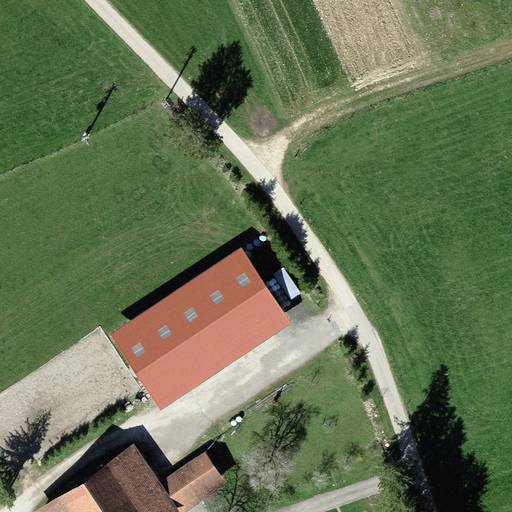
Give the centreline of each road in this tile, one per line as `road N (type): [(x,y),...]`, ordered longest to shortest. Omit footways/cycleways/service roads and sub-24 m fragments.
road 1 (unclassified): [(428,511),(374,354),(328,266),(252,164),(90,0)]
road 2 (track): [(252,164),(332,92),(371,76),(461,63),(511,42)]
